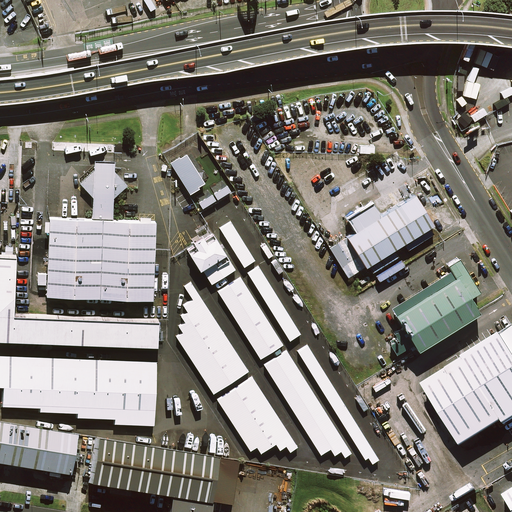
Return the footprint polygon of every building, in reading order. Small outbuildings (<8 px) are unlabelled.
[(511,62),(503,68),(511,82),(511,62)] [(92,216),(49,215),(46,291),(151,294),(153,218),(111,217),(112,193),(127,181),(113,167),(113,158),(94,157),(94,167),(80,178),(93,194),(92,216)] [(432,221),(414,190),(344,232),(363,263),(432,221)] [(232,216),(220,223),(245,260),(256,253),(232,216)] [(236,263),(217,234),(189,252),(199,266),(203,264),(212,278),(236,263)] [(489,300),(458,250),(445,258),(450,265),(388,302),(414,345),(489,300)] [(14,253),(0,252),(0,332),(156,341),(157,318),(11,310),(14,253)] [(304,325),(261,259),(249,266),(292,333),(304,325)] [(284,339),(241,271),(219,285),(263,352),(284,339)] [(248,365),(192,277),(184,282),(192,294),(185,298),(190,305),(182,311),(185,316),(180,319),(184,326),(178,330),(214,386),(248,365)] [(511,417),(511,323),(465,352),(466,355),(423,381),(461,444),(505,417),(506,420),(511,417)] [(310,338),(298,346),(371,459),(382,451),(310,338)] [(353,447),(288,346),(267,359),(323,448),(331,443),(335,449),(342,445),(347,451),(353,447)] [(158,358),(0,349),(0,381),(4,382),(3,400),(42,402),(42,405),(80,407),(79,412),(116,414),(116,417),(155,420),(158,358)] [(254,372),(220,394),(251,444),(258,439),(262,446),(276,437),(281,444),(287,440),(291,446),(299,442),(254,372)] [(76,429),(0,415),(0,457),(68,470),(76,429)] [(217,459),(96,438),(88,482),(170,496),(209,503),(217,459)] [(207,511),(209,503),(170,496),(167,511),(207,511)]
